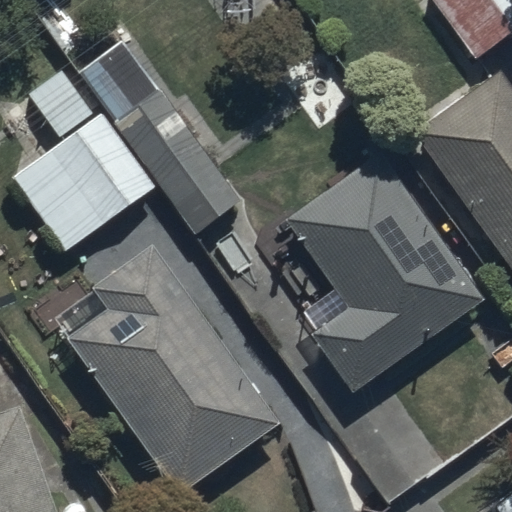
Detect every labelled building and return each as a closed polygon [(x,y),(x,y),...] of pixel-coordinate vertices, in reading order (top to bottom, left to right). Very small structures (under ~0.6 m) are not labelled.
[(511,0),(436,0),(476,53),(511,25),(511,0)] [(511,76),(503,64),(413,128),(511,266),(511,76)] [(88,112),(60,68),(28,88),(56,132),(88,112)] [(239,196),(161,82),(115,115),(193,228),(239,196)] [(64,248),(153,182),(100,110),(11,175),(64,248)] [(483,291),(380,147),(286,215),(347,301),(311,327),(353,384),(483,291)] [(282,419),(152,238),(55,307),(186,488),(282,419)] [(0,511),(57,511),(16,402),(0,407),(0,511)]
